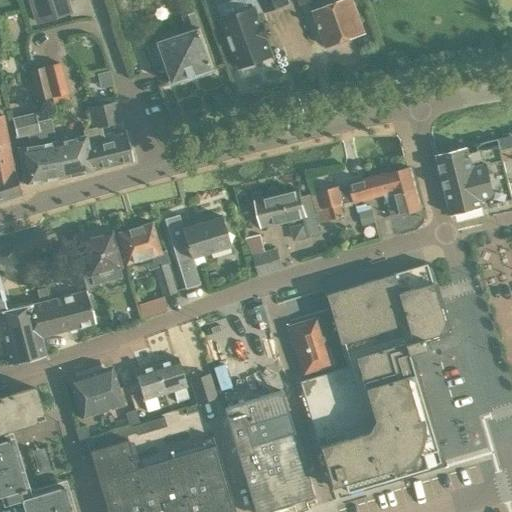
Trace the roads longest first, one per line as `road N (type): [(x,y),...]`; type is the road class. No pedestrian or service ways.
road 1 (residential): [(0,373),(260,281),(446,232)]
road 2 (residential): [(0,215),(149,170),(416,107)]
road 3 (unknown): [(327,511),(260,281)]
road 4 (residential): [(511,448),(446,232)]
